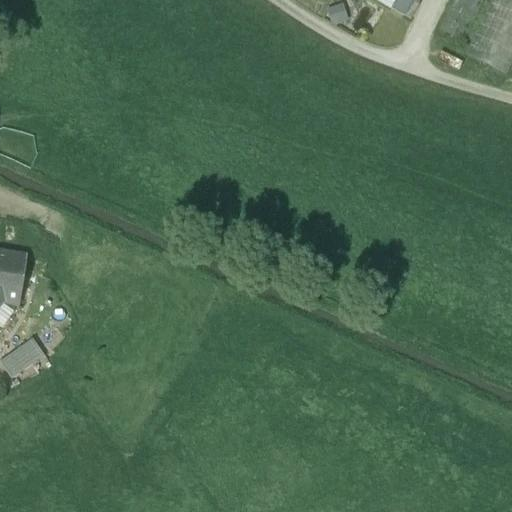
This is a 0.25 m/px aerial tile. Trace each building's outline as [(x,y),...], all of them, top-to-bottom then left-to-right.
[(373,0),(390,11),(396,0),(373,0)] [(396,0),(390,11),(390,12),(404,20),(414,0),(396,0)] [(453,0),(438,32),(463,45),(485,0),(453,0)] [(511,0),(492,0),(464,58),(505,79),(511,64),(511,0)] [(0,253),(0,306),(2,307),(12,308),(18,309),(26,257),(0,253)] [(47,261),(26,257),(18,309),(17,311),(38,314),(47,261)] [(2,307),(0,309),(0,325),(12,308),(2,307)] [(32,342),(0,364),(0,366),(11,382),(43,359),(32,342)]
